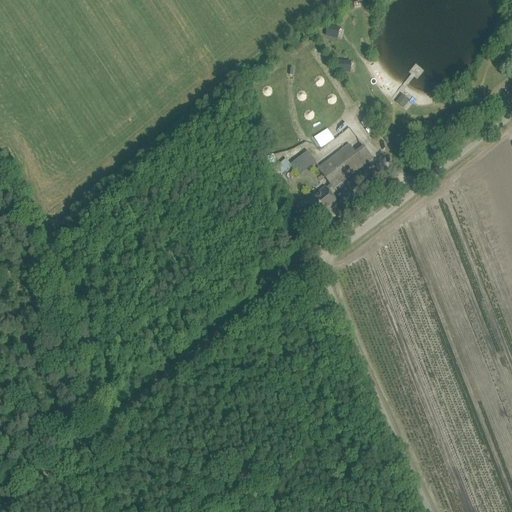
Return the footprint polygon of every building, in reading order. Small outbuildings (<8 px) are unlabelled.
[(329,26),(326,36),(337,38),(339,29),(329,26)] [(339,61),(339,71),(350,72),(350,62),(339,61)] [(398,98),(396,102),(403,108),(407,103),(400,97),(398,98)] [(388,133),(383,137),(388,143),(393,139),(388,133)] [(313,212),(315,212),(318,216),(330,207),(331,208),(338,203),(328,190),(333,187),(334,188),(364,165),(349,144),(319,167),(331,184),(326,187),(307,201),(311,206),(310,208),(313,212)] [(310,154),(293,167),(299,175),(316,162),(310,154)]
